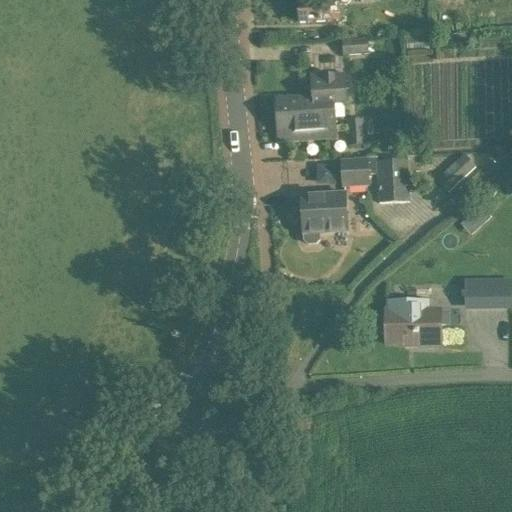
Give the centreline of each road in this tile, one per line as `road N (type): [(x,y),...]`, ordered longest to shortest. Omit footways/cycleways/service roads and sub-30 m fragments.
road 1 (tertiary): [(167,416),(209,341),(238,246),(246,166),(228,0)]
road 2 (unclassified): [(285,389),(359,290),(511,153)]
road 3 (unclassified): [(511,377),(285,389)]
road 4 (tertiary): [(92,511),(167,416)]
